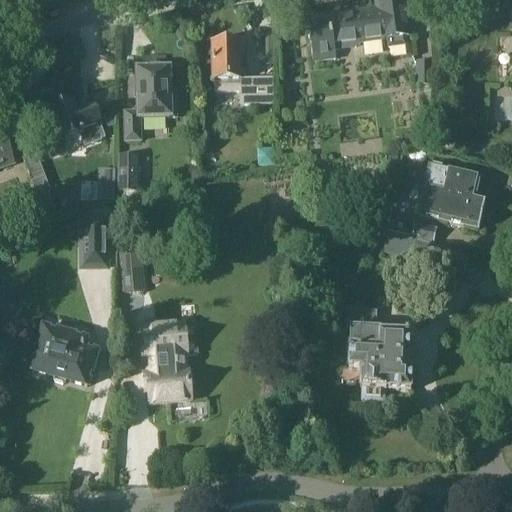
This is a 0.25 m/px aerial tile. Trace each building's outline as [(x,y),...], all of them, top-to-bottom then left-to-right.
[(359,45),(412,37),(407,1),(376,5),(377,12),(309,22),(315,63),(335,60),(334,52),(356,49),(359,45)] [(261,29),(261,54),(263,54),(263,64),(276,64),(276,29),(261,29)] [(216,46),(213,46),(214,83),(215,83),(215,94),(229,94),(239,94),(240,107),(262,107),(273,107),(272,82),(261,82),(240,82),(240,56),(244,56),(244,41),(230,41),(230,46),(228,46),(228,43),(216,43),(216,46)] [(433,88),(432,63),(415,63),(416,88),(433,88)] [(171,120),(177,120),(176,92),(170,92),(169,73),(167,72),(166,73),(166,69),(153,69),(153,73),(137,73),(138,114),(124,115),(125,144),(141,143),(140,122),(171,121),(171,120)] [(61,143),(80,136),(85,149),(102,143),(101,142),(105,140),(93,106),(77,112),(74,104),(50,112),(61,143)] [(116,128),(115,114),(102,119),(106,132),(116,128)] [(439,129),(439,144),(455,144),(455,129),(439,129)] [(435,156),(434,143),(407,137),(404,150),(435,156)] [(0,170),(15,166),(5,140),(0,141),(0,170)] [(37,199),(51,195),(34,147),(20,152),(37,199)] [(139,193),(140,159),(120,159),(119,193),(139,193)] [(423,190),(478,202),(481,187),(478,186),(479,184),(441,175),(441,172),(428,169),(423,190)] [(98,171),(97,202),(114,202),(115,172),(98,171)] [(484,204),(478,202),(423,190),(423,191),(416,219),(478,233),(484,204)] [(83,221),(83,269),(107,269),(107,221),(83,221)] [(412,241),(415,227),(391,222),(389,234),(412,241)] [(415,227),(412,241),(433,245),(436,232),(415,227)] [(468,260),(432,247),(417,242),(415,247),(419,249),(413,263),(425,267),(424,268),(460,282),(468,260)] [(120,256),(124,296),(144,294),(140,255),(120,256)] [(410,393),(411,372),(407,372),(408,337),(380,336),(380,334),(375,334),(376,315),(356,314),(356,323),(352,323),(352,333),(351,333),(350,351),(349,350),(349,371),(361,372),(360,392),(362,392),(361,405),(384,406),(384,393),(386,393),(386,392),(410,393)] [(183,326),(144,330),(145,343),(142,343),(144,362),(147,361),(149,375),(145,375),(147,394),(150,393),(152,406),(190,402),(187,371),(185,371),(184,358),(186,358),(183,326)] [(88,388),(97,353),(84,350),(87,341),(44,330),(32,373),(53,378),(55,383),(63,386),(67,382),(88,388)]
